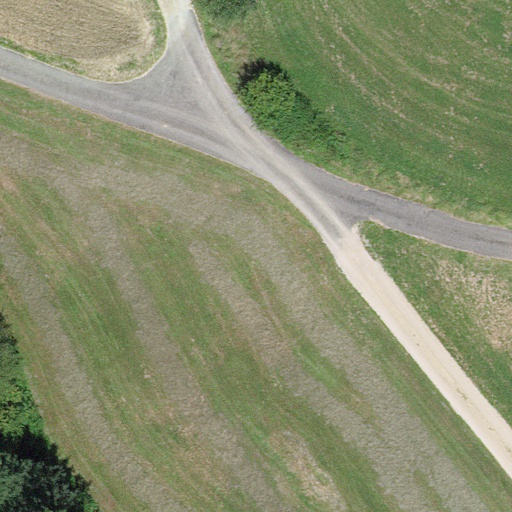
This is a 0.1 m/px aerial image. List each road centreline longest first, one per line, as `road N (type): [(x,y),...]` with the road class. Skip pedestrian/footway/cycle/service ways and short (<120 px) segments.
road 1 (track): [(175,0),(266,159),(511,473)]
road 2 (residential): [(0,57),(499,245)]
